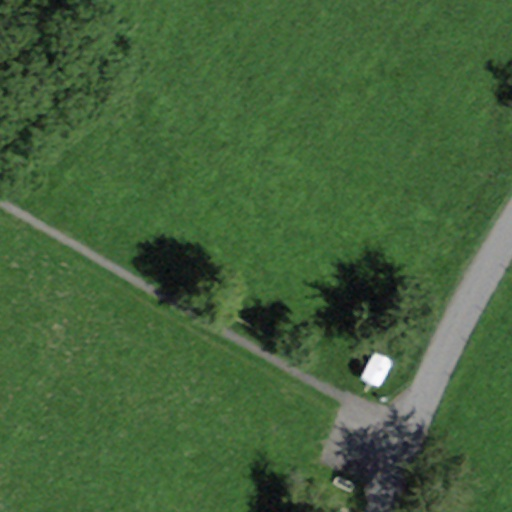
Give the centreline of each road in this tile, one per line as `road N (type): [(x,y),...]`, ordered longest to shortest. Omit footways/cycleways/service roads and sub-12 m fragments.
road 1 (track): [(433,427),(335,392),(0,199)]
road 2 (residential): [(401,511),(511,230)]
